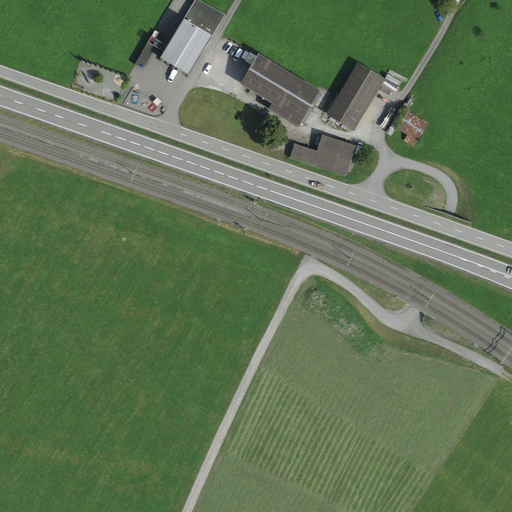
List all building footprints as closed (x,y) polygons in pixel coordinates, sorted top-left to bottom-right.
[(225,15),(198,0),(196,0),(185,19),(213,36),(225,15)] [(185,19),(161,59),(189,75),(213,36),(185,19)] [(164,44),(151,37),(135,65),(143,70),(156,48),(161,50),(164,44)] [(259,55),(241,85),(272,104),(268,111),(299,129),(321,93),(259,55)] [(358,64),(327,116),(355,132),(385,80),(358,64)] [(407,111),(396,129),(407,136),(404,141),(414,148),(429,125),(407,111)] [(318,152),(295,145),(290,162),(347,179),(357,146),(322,136),(318,152)]
